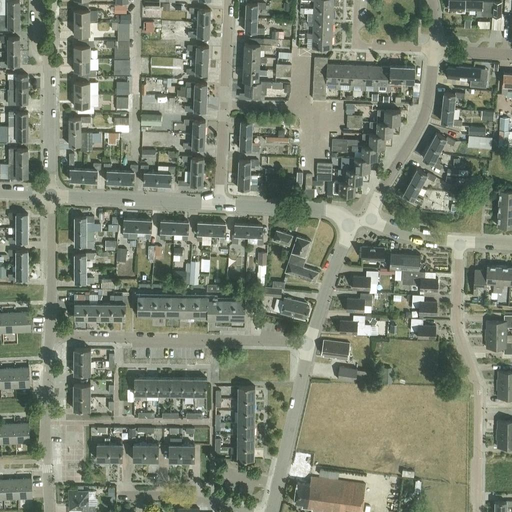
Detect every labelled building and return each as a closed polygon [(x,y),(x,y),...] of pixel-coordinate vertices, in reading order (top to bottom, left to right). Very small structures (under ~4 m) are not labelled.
[(8,14),(20,14),(20,0),(0,0),(0,4),(8,4),(8,14)] [(333,11),(333,0),(314,0),(314,8),(314,10),(333,11)] [(493,12),(493,1),(478,1),(478,0),(467,0),(450,0),(450,9),(457,9),(457,12),(466,12),(466,9),(477,10),(477,9),(483,9),(482,16),(493,16),(493,12)] [(493,1),(493,12),(493,16),(501,16),(501,1),(493,1)] [(246,3),(246,17),(257,17),(258,8),(265,8),(266,3),(258,2),(258,4),(246,3)] [(74,22),(90,22),(90,20),(96,20),(96,10),(90,10),(90,9),(88,9),(88,4),(78,4),(78,9),(74,9),(74,22)] [(189,7),(189,12),(198,12),(198,22),(210,22),(210,9),(199,8),(199,7),(189,7)] [(314,10),(314,8),(300,7),(300,12),(314,13),(313,20),(313,22),(332,23),(333,11),(314,10)] [(20,28),(20,14),(0,13),(0,29),(9,29),(9,28),(20,28)] [(246,17),(245,31),(256,31),(256,33),(264,33),(265,27),(257,27),(257,17),(246,17)] [(313,22),(313,20),(308,20),(308,25),(313,25),(313,33),(313,35),(332,36),(332,23),(313,22)] [(74,22),(74,34),(78,34),(78,40),(88,40),(88,34),(90,34),(90,22),(74,22)] [(130,22),(118,22),(118,31),(130,31),(130,22)] [(188,30),(188,36),(197,36),(198,36),(209,36),(210,22),(198,22),(197,31),(188,30)] [(313,35),(313,33),(307,32),(307,38),(312,38),(312,48),(331,48),(332,36),(313,35)] [(0,36),(0,41),(8,41),(8,51),(20,51),(20,37),(9,37),(9,36),(0,36)] [(244,55),(259,56),(260,49),(271,50),(271,44),(278,44),(278,39),(263,38),(263,43),(244,43),(244,55)] [(74,45),(74,58),(90,58),(90,45),(88,45),(88,40),(78,40),(78,45),(74,45)] [(130,48),(130,40),(118,40),(118,48),(130,48)] [(187,44),(187,49),(197,49),(196,59),(208,59),(208,46),(197,45),(197,44),(187,44)] [(0,61),(0,66),(9,66),(9,65),(20,65),(20,51),(8,51),(8,61),(0,61)] [(244,55),(243,67),(259,68),(259,61),(266,62),(266,56),(259,56),(244,55)] [(90,69),(90,58),(74,58),(74,70),(78,70),(78,76),(88,76),(95,76),(95,69),(90,69)] [(186,68),(186,73),(195,73),(195,72),(207,73),(208,59),(196,59),(196,68),(186,68)] [(339,83),(340,64),(327,63),(327,69),(326,81),(326,82),(336,83),(335,88),(341,89),(341,83),(339,83)] [(352,84),(353,64),(340,64),(339,83),(341,83),(349,83),(348,89),(353,89),(353,84),(352,84)] [(365,65),(353,64),(352,84),(353,84),(361,84),(361,89),(365,90),(366,84),(364,84),(365,65)] [(402,81),(403,65),(390,64),(390,66),(390,81),(402,81)] [(377,85),(378,65),(365,65),(364,84),(366,84),(374,85),(373,90),(378,90),(379,85),(377,85)] [(389,85),(390,81),(390,66),(378,65),(377,85),(379,85),(386,85),(386,91),(391,91),(391,85),(389,85)] [(403,65),(402,81),(414,82),(415,65),(403,65)] [(446,69),(446,74),(447,76),(447,77),(471,79),(470,86),(486,87),(487,80),(480,80),(481,68),(459,66),(459,68),(448,67),(446,69)] [(243,67),(243,80),(245,80),(258,81),(259,68),(243,67)] [(502,85),(502,93),(507,94),(508,91),(508,85),(511,85),(511,72),(504,72),(503,85),(502,85)] [(9,88),(28,88),(28,74),(17,74),(17,73),(9,73),(8,79),(9,79),(9,88)] [(88,81),(88,76),(78,76),(78,81),(74,81),(74,94),(90,94),(90,81),(88,81)] [(171,78),(163,78),(163,86),(171,86),(171,78)] [(245,80),(244,93),(249,93),(249,98),(264,99),(264,93),(267,93),(267,86),(272,86),(272,81),(258,81),(245,80)] [(127,94),(127,81),(117,81),(117,94),(127,94)] [(206,97),(207,83),(195,83),(195,81),(186,81),(185,86),(186,86),(186,96),(194,96),(206,97)] [(412,96),(412,102),(418,103),(418,97),(419,97),(420,83),(414,82),(413,96),(412,96)] [(28,102),(28,88),(9,88),(16,88),(16,98),(9,98),(9,103),(17,103),(17,102),(28,102)] [(444,92),(443,107),(455,108),(456,97),(465,98),(465,93),(456,92),(456,94),(444,92)] [(90,105),(90,94),(74,94),(74,106),(78,106),(78,112),(88,112),(94,112),(94,105),(90,105)] [(127,108),(127,96),(116,96),(116,107),(127,108)] [(206,110),(206,97),(194,96),(194,105),(185,105),(184,110),(194,110),(206,110)] [(346,104),(346,112),(354,112),(354,104),(346,104)] [(443,107),(441,121),(453,123),(453,124),(462,125),(462,120),(453,119),(455,108),(443,107)] [(400,122),(401,110),(378,109),(378,114),(384,114),(384,121),(400,122)] [(494,110),(482,109),(482,118),(493,119),(494,110)] [(9,116),(8,125),(16,125),(28,125),(28,111),(17,111),(17,110),(9,110),(9,116)] [(161,114),(141,113),(141,123),(161,124),(161,114)] [(69,131),(81,131),(81,121),(90,121),(90,116),(81,116),(81,117),(69,118),(69,131)] [(500,130),(509,130),(509,117),(501,116),(500,130)] [(184,118),(184,123),(193,123),(193,133),(205,133),(205,120),(194,119),(194,118),(184,118)] [(241,120),(240,134),(252,135),(252,125),(260,126),(260,120),(252,120),(252,121),(241,120)] [(393,134),(393,122),(378,121),(370,121),(370,127),(377,127),(377,133),(393,134)] [(8,125),(8,140),(17,140),(17,139),(28,139),(28,125),(16,125),(8,125)] [(486,127),(469,126),(469,133),(486,134),(486,127)] [(508,144),(509,130),(500,130),(500,143),(508,144)] [(92,131),(81,131),(69,131),(69,144),(81,144),(81,150),(92,150),(92,131)] [(119,132),(104,132),(104,138),(108,138),(108,144),(116,144),(116,139),(119,139),(119,132)] [(437,132),(431,145),(441,150),(446,141),(454,145),(456,140),(448,136),(447,137),(437,132)] [(183,142),(183,147),(192,148),(192,147),(204,147),(205,133),(193,133),(192,142),(183,142)] [(385,146),(386,134),(362,133),(362,138),(369,139),(369,145),(378,146),(385,146)] [(240,134),(239,148),(251,149),(251,150),(259,150),(259,145),(251,144),(252,135),(240,134)] [(378,146),(369,145),(362,145),(359,145),(354,145),(352,144),(352,150),(362,150),(361,157),(371,158),(378,158),(378,146)] [(431,145),(424,158),(434,163),(433,165),(441,169),(444,164),(440,162),(442,159),(437,157),(441,150),(431,145)] [(8,147),(8,163),(28,162),(28,148),(17,148),(17,147),(8,147)] [(155,157),(156,149),(142,149),(142,157),(155,157)] [(69,152),(69,168),(70,168),(70,179),(83,180),(83,168),(74,168),(74,153),(69,152)] [(182,155),(182,160),(191,161),(191,170),(203,171),(204,158),(192,157),(192,155),(182,155)] [(361,157),(350,157),(349,157),(349,162),(354,162),(354,169),(363,169),(370,170),(371,158),(361,157)] [(239,160),(238,174),(250,174),(250,164),(258,165),(258,160),(250,159),(250,160),(239,160)] [(8,163),(8,177),(17,177),(17,176),(28,176),(28,162),(8,163)] [(83,168),(83,180),(97,180),(97,169),(100,169),(101,162),(93,162),(93,168),(83,168)] [(103,162),(103,169),(107,170),(106,181),(120,182),(120,170),(110,169),(111,163),(103,162)] [(120,170),(120,182),(133,182),(134,171),(137,171),(138,164),(130,164),(130,170),(120,170)] [(140,164),(140,171),(144,171),(143,183),(157,183),(157,172),(148,172),(148,165),(140,164)] [(157,172),(157,183),(170,184),(171,173),(174,173),(174,166),(167,166),(167,172),(157,172)] [(448,167),(447,174),(459,175),(460,168),(448,167)] [(411,181),(412,181),(421,186),(426,176),(434,181),(437,176),(429,171),(428,173),(418,168),(411,181)] [(363,169),(354,169),(347,169),(347,181),(355,181),(363,182),(363,169)] [(178,179),(178,184),(190,185),(190,184),(203,185),(203,171),(191,170),(190,180),(178,179)] [(312,188),(312,173),(306,173),(305,196),(314,196),(315,188),(312,188)] [(238,174),(238,188),(249,188),(249,189),(257,190),(257,184),(249,184),(250,174),(238,174)] [(463,177),(447,175),(446,182),(458,184),(462,184),(463,177)] [(294,178),(284,178),(284,188),(294,189),(294,178)] [(347,181),(339,181),(335,180),(334,181),(333,191),(334,193),(355,193),(355,181),(347,181)] [(421,186),(412,181),(411,181),(404,193),(415,199),(414,201),(422,205),(424,200),(416,196),(421,186)] [(511,190),(500,190),(500,202),(511,202),(511,190)] [(511,202),(500,202),(499,214),(511,214),(511,202)] [(17,212),(8,212),(8,217),(16,217),(16,227),(28,227),(28,213),(17,213),(17,212)] [(511,214),(499,214),(498,226),(511,226),(511,214)] [(94,230),(94,216),(86,216),(75,216),(75,230),(86,230),(94,230)] [(118,230),(119,216),(112,216),(112,224),(109,224),(109,230),(118,230)] [(123,218),(123,229),(124,229),(124,236),(128,236),(128,229),(137,230),(137,218),(123,218)] [(137,218),(137,230),(146,230),(145,237),(150,237),(150,230),(151,230),(152,219),(137,218)] [(161,219),(160,230),(160,231),(160,237),(165,238),(165,231),(174,231),(175,220),(161,219)] [(175,220),(174,231),(182,232),(182,239),(187,239),(187,232),(188,232),(189,221),(175,220)] [(197,221),(197,233),(198,233),(197,240),(202,240),(202,233),(211,233),(212,222),(197,221)] [(212,222),(211,233),(220,234),(219,241),(224,241),(224,234),(225,234),(226,223),(212,222)] [(232,234),(232,242),(238,243),(238,235),(248,235),(248,224),(234,223),(234,234),(232,234)] [(248,224),(248,235),(258,236),(257,243),(263,244),(263,236),(262,236),(262,224),(248,224)] [(16,236),(8,236),(8,242),(17,242),(17,241),(28,241),(28,227),(16,227),(16,236)] [(289,245),(292,234),(275,229),(272,239),(289,245)] [(94,230),(86,230),(75,230),(75,244),(86,244),(86,245),(94,245),(94,240),(94,230)] [(296,235),(291,252),(305,256),(310,240),(296,235)] [(114,249),(114,240),(105,240),(105,249),(114,250),(114,249)] [(384,260),(385,247),(362,246),(362,258),(370,259),(370,261),(376,261),(376,259),(384,260)] [(8,248),(8,254),(16,254),(16,263),(28,264),(28,250),(17,250),(17,248),(8,248)] [(174,249),(173,260),(184,261),(185,250),(174,249)] [(266,264),(267,254),(267,252),(259,251),(258,263),(266,264)] [(86,254),(75,254),(75,267),(87,267),(87,258),(94,258),(94,252),(86,252),(86,254)] [(291,252),(285,271),(315,281),(319,271),(303,266),(306,257),(305,256),(291,252)] [(390,267),(419,269),(420,254),(391,252),(390,267)] [(209,271),(210,259),(202,259),(201,271),(209,271)] [(191,260),(190,283),(199,283),(200,261),(191,260)] [(8,272),(8,278),(17,278),(28,278),(28,264),(16,263),(16,272),(8,272)] [(486,282),(487,282),(494,282),(494,292),(498,292),(499,265),(487,265),(486,270),(486,282)] [(499,265),(498,292),(502,292),(503,283),(510,283),(511,266),(499,265)] [(94,282),(94,280),(94,276),(87,276),(87,267),(75,267),(75,279),(75,281),(86,281),(86,282),(94,282)] [(474,269),(473,295),(478,295),(478,286),(486,287),(487,282),(486,282),(486,270),(474,269)] [(438,290),(438,277),(425,277),(425,270),(403,270),(402,282),(421,283),(420,290),(424,290),(438,290)] [(378,283),(378,276),(353,276),(353,288),(370,289),(370,282),(378,283)] [(101,278),(101,287),(114,288),(114,278),(101,278)] [(265,286),(264,294),(280,296),(281,288),(265,286)] [(85,303),(76,302),(76,318),(88,318),(88,302),(90,302),(90,294),(85,294),(85,303)] [(88,302),(88,318),(101,318),(101,303),(103,303),(103,295),(98,295),(98,303),(90,302),(88,302)] [(111,303),(103,303),(101,303),(101,318),(114,318),(114,303),(115,303),(115,295),(111,295),(111,303)] [(114,303),(114,318),(126,318),(126,304),(128,304),(128,295),(123,295),(123,303),(115,303),(114,303)] [(245,318),(245,299),(208,299),(208,296),(138,295),(138,314),(208,315),(208,317),(245,318)] [(303,315),(306,315),(309,306),(306,305),(306,302),(284,297),(280,312),(303,318),(303,315)] [(372,305),(372,299),(347,298),(347,310),(364,311),(365,305),(372,305)] [(412,300),(412,306),(419,306),(419,313),(423,313),(437,314),(437,301),(412,300)] [(16,311),(2,312),(3,331),(17,331),(16,311)] [(31,311),(16,311),(17,331),(32,330),(31,311)] [(340,320),(340,333),(357,333),(371,334),(371,324),(365,324),(365,321),(365,314),(353,314),(353,320),(340,320)] [(486,320),(486,333),(507,334),(507,326),(511,326),(511,314),(504,314),(504,321),(486,320)] [(411,324),(411,330),(418,330),(418,337),(436,337),(436,324),(423,324),(423,318),(419,318),(411,317),(411,324)] [(486,333),(486,347),(504,347),(504,353),(511,353),(511,341),(507,341),(507,334),(486,333)] [(350,343),(324,339),(322,353),(324,354),(323,356),(348,360),(350,343)] [(74,348),(74,360),(91,361),(91,348),(74,348)] [(74,360),(74,373),(90,373),(91,361),(74,360)] [(338,379),(356,381),(357,368),(340,365),(338,379)] [(15,367),(1,368),(1,387),(16,386),(15,367)] [(29,367),(15,367),(16,386),(30,386),(29,367)] [(392,382),(392,367),(384,367),(383,382),(392,382)] [(511,370),(498,370),(498,383),(511,383),(511,370)] [(146,377),(134,377),(134,393),(146,393),(146,377)] [(146,377),(146,393),(158,394),(158,377),(146,377)] [(158,377),(158,394),(170,394),(171,377),(158,377)] [(171,377),(170,394),(182,394),(183,377),(171,377)] [(183,377),(182,394),(195,394),(195,378),(183,377)] [(195,378),(195,394),(207,394),(207,378),(195,378)] [(74,383),(74,396),(90,396),(90,384),(74,383)] [(511,383),(498,383),(498,397),(511,396),(511,383)] [(238,386),(238,398),(255,398),(255,386),(238,386)] [(74,396),(73,409),(90,409),(90,396),(74,396)] [(238,398),(238,410),(255,410),(255,398),(238,398)] [(238,410),(238,422),(255,422),(255,410),(238,410)] [(511,419),(498,420),(497,433),(511,433),(511,419)] [(29,422),(15,423),(16,442),(30,442),(29,422)] [(238,422),(234,422),(234,427),(238,427),(238,434),(255,434),(255,422),(238,422)] [(15,423),(1,423),(2,443),(16,442),(15,423)] [(511,433),(497,433),(497,446),(511,446),(511,433)] [(238,434),(238,446),(255,446),(255,434),(238,434)] [(110,443),(110,437),(105,437),(105,443),(97,443),(97,460),(110,460),(110,443)] [(123,460),(123,440),(117,440),(117,443),(110,443),(110,460),(123,460)] [(146,443),(146,441),(140,441),(140,443),(133,443),(133,460),(146,460),(146,443)] [(146,443),(146,460),(159,460),(159,444),(146,443)] [(169,444),(169,460),(182,460),(182,444),(169,444)] [(182,444),(182,460),(194,461),(195,444),(182,444)] [(254,459),(255,446),(238,446),(235,446),(235,451),(238,451),(238,458),(254,459)] [(511,473),(511,462),(497,462),(497,473),(511,473)] [(511,473),(497,473),(497,484),(511,484),(511,473)] [(297,482),(294,502),(303,503),(302,506),(312,508),(312,510),(319,511),(324,511),(362,511),(366,483),(344,480),(311,476),(310,484),(297,482)] [(17,478),(3,479),(4,498),(18,498),(17,478)] [(31,478),(17,478),(18,498),(32,497),(31,478)] [(68,489),(68,499),(69,499),(69,509),(82,509),(82,511),(95,511),(96,506),(88,506),(88,491),(77,490),(77,489),(68,489)] [(495,500),(495,511),(506,511),(507,505),(511,505),(511,499),(507,500),(495,500)]
